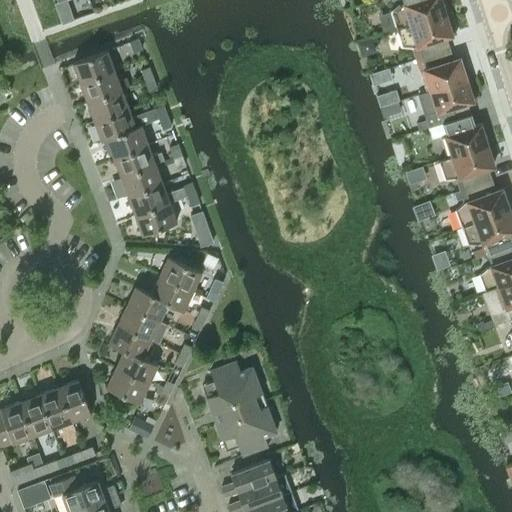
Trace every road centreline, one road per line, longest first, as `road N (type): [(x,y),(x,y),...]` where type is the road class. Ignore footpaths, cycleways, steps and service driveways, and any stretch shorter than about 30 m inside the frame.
road 1 (residential): [(44,260),(60,221),(26,176),(25,151),(43,121),(66,109)]
road 2 (residential): [(211,511),(195,465),(104,426)]
road 3 (residential): [(26,334),(60,333),(80,303),(75,279),(44,260)]
